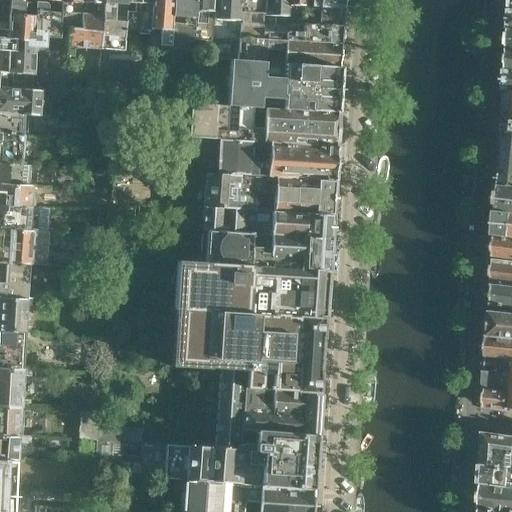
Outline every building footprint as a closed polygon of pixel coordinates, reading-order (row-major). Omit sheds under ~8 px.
[(3,0),(3,2),(11,2),(11,13),(35,15),(35,4),(21,3),(21,0),(3,0)] [(60,0),(35,0),(35,2),(48,3),(47,13),(61,14),(62,0),(60,0)] [(80,2),(80,0),(60,0),(62,0),(61,14),(60,27),(69,28),(78,28),(79,14),(67,13),(68,1),(80,2)] [(123,45),(124,29),(126,5),(125,5),(125,0),(80,0),(80,2),(79,14),(78,28),(69,28),(68,35),(67,56),(75,57),(76,47),(101,49),(99,79),(65,77),(64,92),(120,95),(119,98),(145,100),(148,47),(123,45)] [(137,30),(138,0),(125,0),(125,5),(126,5),(124,29),(137,30)] [(149,29),(151,0),(138,0),(137,30),(149,31),(149,29)] [(171,12),(172,0),(151,0),(149,29),(159,29),(158,44),(159,44),(168,45),(170,12),(171,12)] [(194,14),(195,0),(172,0),(171,12),(170,12),(168,45),(159,44),(159,56),(170,56),(170,52),(191,54),(192,41),(194,14)] [(212,19),(212,0),(195,0),(194,14),(192,41),(212,42),(213,19),(212,19)] [(261,39),(263,0),(212,0),(212,19),(213,19),(212,42),(211,49),(215,59),(230,60),(238,61),(240,38),(261,39)] [(284,41),(285,23),(286,0),(263,0),(261,39),(284,41)] [(303,7),(303,0),(286,0),(285,23),(296,24),(296,14),(302,14),(303,7)] [(303,0),(303,7),(319,8),(319,0),(303,0)] [(342,3),(342,0),(319,0),(319,8),(342,10),(347,10),(347,4),(342,3)] [(60,27),(61,14),(47,13),(48,3),(35,2),(35,4),(35,15),(33,40),(45,41),(59,42),(60,34),(68,35),(69,28),(60,27)] [(342,10),(319,8),(303,7),(302,14),(302,25),(341,27),(342,10)] [(0,38),(33,40),(35,15),(11,13),(10,22),(9,22),(8,31),(0,30),(0,38)] [(341,27),(302,25),(296,24),(285,23),(284,41),(340,44),(341,27)] [(31,90),(34,53),(45,48),(45,41),(33,40),(0,38),(0,72),(8,73),(7,88),(31,90)] [(338,68),(339,52),(340,44),(284,41),(261,39),(240,38),(238,61),(338,68)] [(335,113),(337,78),(338,68),(238,61),(230,60),(227,105),(335,113)] [(511,69),(508,69),(508,80),(503,80),(502,89),(507,90),(511,90),(511,69)] [(43,116),(44,90),(31,90),(7,88),(8,73),(0,72),(0,113),(23,115),(43,116)] [(511,90),(507,90),(506,112),(504,138),(505,138),(501,172),(500,184),(501,184),(500,185),(511,186),(511,90)] [(333,147),(334,121),(335,113),(227,105),(188,103),(186,137),(207,138),(333,147)] [(0,163),(20,165),(22,135),(21,135),(22,130),(23,115),(0,113),(0,163)] [(116,141),(117,133),(118,121),(104,120),(103,141),(105,141),(116,141)] [(130,168),(132,134),(117,133),(116,141),(115,167),(130,168)] [(218,146),(216,173),(336,181),(336,170),(332,170),(333,150),(333,147),(207,138),(207,145),(218,146)] [(115,167),(116,141),(105,141),(103,170),(115,171),(115,167)] [(19,179),(20,172),(32,172),(32,166),(20,165),(0,163),(0,183),(25,185),(25,179),(19,179)] [(113,201),(192,206),(329,215),(330,193),(335,194),(335,184),(336,181),(216,173),(130,168),(115,167),(115,171),(113,191),(113,201)] [(32,185),(25,185),(0,183),(0,205),(30,208),(32,185)] [(511,186),(500,185),(495,185),(494,194),(499,195),(498,210),(511,211),(511,186)] [(112,213),(113,201),(113,191),(99,190),(98,212),(112,213)] [(0,229),(38,232),(38,226),(29,225),(30,214),(39,214),(39,208),(30,208),(0,205),(0,229)] [(327,239),(328,217),(329,215),(192,206),(190,230),(206,231),(327,239)] [(511,211),(498,210),(497,235),(511,237),(511,211)] [(110,235),(111,224),(112,213),(98,212),(93,212),(92,234),(110,235)] [(124,246),(124,236),(123,236),(124,225),(111,224),(110,235),(109,257),(122,258),(122,246),(124,246)] [(0,263),(2,264),(2,263),(7,263),(29,265),(39,265),(40,256),(30,255),(31,238),(41,238),(41,232),(38,232),(0,229),(0,263)] [(327,239),(206,231),(204,263),(325,271),(330,272),(330,261),(325,260),(327,239)] [(108,270),(109,257),(110,235),(92,234),(82,233),(81,242),(91,242),(89,269),(108,270)] [(511,258),(511,237),(497,235),(496,236),(495,256),(511,258)] [(123,296),(125,272),(124,272),(125,258),(122,258),(109,257),(108,270),(106,303),(122,304),(122,296),(123,296)] [(511,285),(511,260),(495,259),(493,283),(511,285)] [(322,318),(322,317),(323,305),(328,306),(328,295),(323,294),(325,271),(204,263),(175,261),(168,366),(220,369),(245,371),(244,389),(317,394),(317,393),(319,374),(318,374),(318,373),(320,338),(320,337),(321,338),(322,318)] [(0,296),(27,298),(29,265),(7,263),(6,282),(2,281),(2,283),(0,282),(0,296)] [(511,285),(493,283),(493,284),(492,305),(500,306),(511,307),(511,285)] [(25,326),(26,306),(32,306),(33,299),(27,298),(0,296),(0,331),(30,333),(31,326),(25,326)] [(511,312),(492,310),(490,335),(490,336),(511,338),(511,312)] [(104,330),(105,319),(95,319),(95,329),(104,330)] [(0,367),(22,369),(24,343),(34,344),(34,333),(30,333),(0,331),(0,367)] [(511,338),(490,336),(485,336),(485,342),(489,342),(489,356),(511,358),(511,338)] [(101,374),(103,338),(97,338),(96,348),(94,348),(93,364),(95,365),(95,374),(101,374)] [(511,371),(511,358),(489,356),(488,356),(487,370),(511,373),(511,371)] [(32,377),(32,369),(22,369),(0,367),(0,405),(20,407),(30,408),(30,401),(21,400),(22,376),(32,377)] [(321,416),(321,407),(321,405),(316,405),(317,394),(244,389),(245,371),(220,369),(218,399),(211,399),(210,416),(217,417),(215,447),(240,449),(241,430),(314,435),(315,415),(321,416)] [(510,390),(511,373),(487,370),(486,386),(487,387),(510,390)] [(508,408),(510,390),(487,387),(486,399),(481,399),(481,405),(480,408),(507,412),(507,408),(508,408)] [(0,434),(18,436),(20,407),(0,405),(0,434)] [(97,441),(97,439),(99,412),(82,411),(80,440),(97,441)] [(311,489),(313,455),(314,435),(241,430),(240,449),(215,447),(97,439),(97,441),(95,465),(94,475),(186,481),(311,489)] [(511,466),(511,437),(484,433),(483,464),(511,466)] [(0,458),(17,460),(18,443),(31,444),(31,437),(18,436),(0,434),(0,458)] [(13,511),(17,460),(0,458),(0,511),(13,511)] [(91,511),(94,475),(95,465),(75,464),(71,511),(91,511)] [(511,487),(511,466),(483,464),(482,464),(482,483),(511,487)] [(241,511),(242,501),(259,502),(258,511),(309,511),(310,499),(315,499),(316,489),(311,489),(186,481),(183,511),(241,511)] [(511,511),(511,487),(482,483),(482,484),(481,508),(511,511)]
